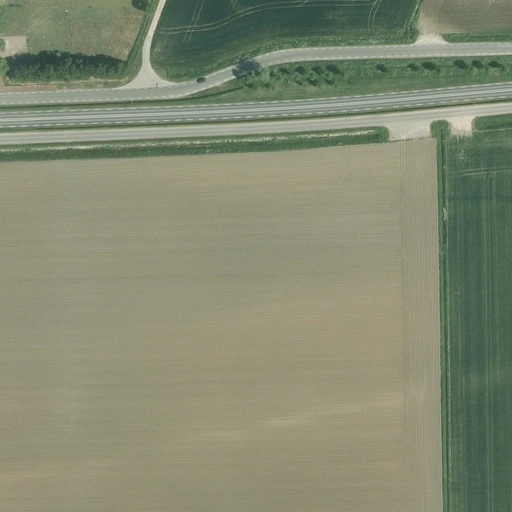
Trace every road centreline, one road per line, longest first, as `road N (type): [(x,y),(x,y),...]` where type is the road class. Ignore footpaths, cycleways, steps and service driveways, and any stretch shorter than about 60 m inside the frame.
road 1 (tertiary): [(0,100),(147,93),(291,57),(511,49)]
road 2 (primary): [(0,121),(511,90)]
road 3 (unclassified): [(0,140),(511,110)]
